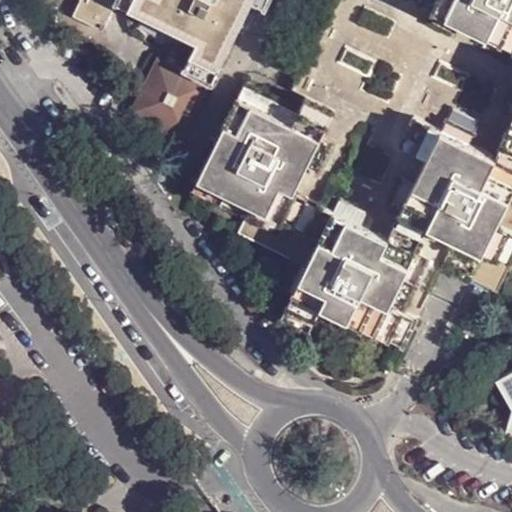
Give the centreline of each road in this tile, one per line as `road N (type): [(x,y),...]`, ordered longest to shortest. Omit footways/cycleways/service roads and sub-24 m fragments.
road 1 (residential): [(0,96),(154,320)]
road 2 (unknown): [(287,0),(230,100),(154,200)]
road 3 (residential): [(154,320),(212,414),(255,450)]
road 4 (residential): [(284,407),(154,320)]
road 5 (residential): [(374,469),(371,437),(345,407),(304,399),(284,407)]
